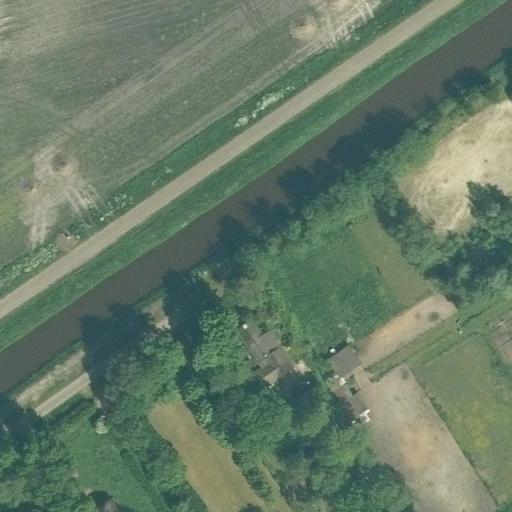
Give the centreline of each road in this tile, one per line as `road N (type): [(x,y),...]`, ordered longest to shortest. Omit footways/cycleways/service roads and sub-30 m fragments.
road 1 (unclassified): [(0,307),(442,0)]
road 2 (residential): [(179,313),(0,438)]
